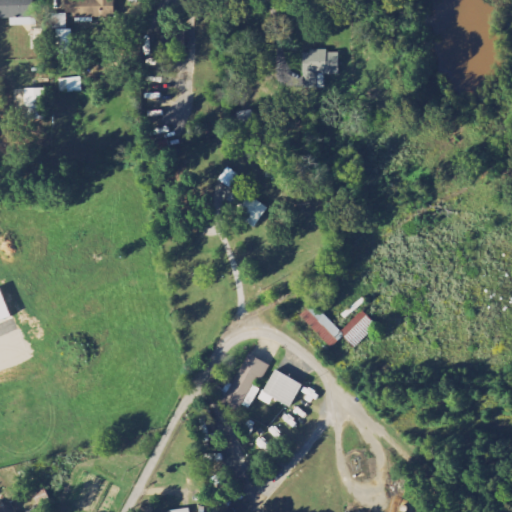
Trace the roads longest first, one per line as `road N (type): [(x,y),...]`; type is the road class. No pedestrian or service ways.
road 1 (residential): [(249,329),(276,334),(319,369),(444,511)]
road 2 (residential): [(126,511),(218,354),(249,329)]
